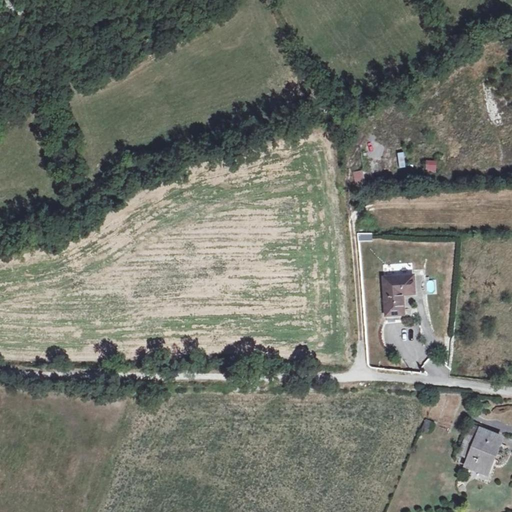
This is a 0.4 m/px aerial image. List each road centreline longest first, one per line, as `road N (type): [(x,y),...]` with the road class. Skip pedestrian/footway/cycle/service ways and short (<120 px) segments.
road 1 (track): [(0,369),(360,375),(348,153)]
road 2 (residential): [(511,390),(360,375)]
